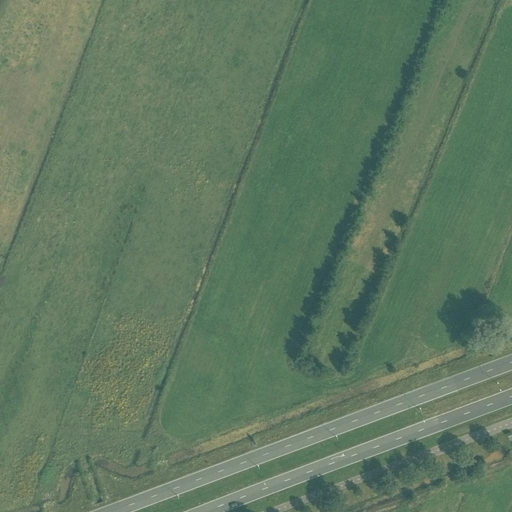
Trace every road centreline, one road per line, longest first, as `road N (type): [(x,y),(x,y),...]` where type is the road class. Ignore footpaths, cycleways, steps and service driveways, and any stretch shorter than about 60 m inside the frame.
road 1 (secondary): [(511,361),(110,511)]
road 2 (secondary): [(204,511),(511,396)]
